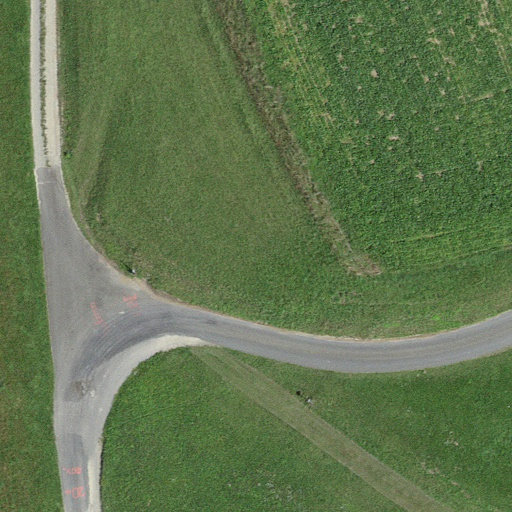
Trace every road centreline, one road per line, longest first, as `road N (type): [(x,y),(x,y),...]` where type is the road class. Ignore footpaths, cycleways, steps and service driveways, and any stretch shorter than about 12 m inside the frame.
road 1 (track): [(104,315),(356,363),(492,340),(511,329)]
road 2 (track): [(104,315),(46,200),(48,0)]
road 3 (track): [(192,335),(423,511)]
road 4 (track): [(82,511),(67,388),(104,315)]
